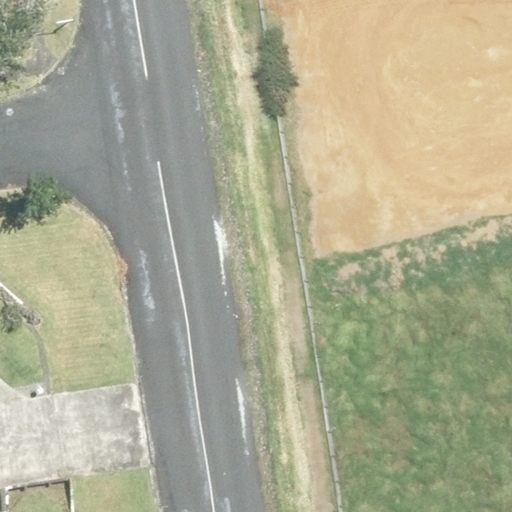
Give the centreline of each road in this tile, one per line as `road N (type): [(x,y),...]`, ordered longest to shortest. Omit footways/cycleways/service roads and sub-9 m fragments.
road 1 (residential): [(213,511),(146,129)]
road 2 (residential): [(0,148),(146,129)]
road 3 (residential): [(146,129),(127,0)]
